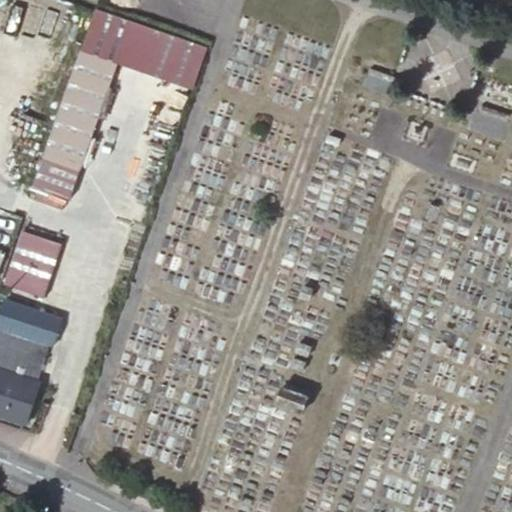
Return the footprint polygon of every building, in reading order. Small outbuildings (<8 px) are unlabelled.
[(131,16),(98,4),(34,185),(70,197),(108,86),(131,16)] [(196,82),(209,43),(131,16),(108,86),(132,93),(142,65),(196,82)] [(27,283),(42,240),(27,235),(13,278),(27,283)] [(41,368),(45,357),(50,342),(53,343),(63,316),(6,298),(0,314),(0,411),(28,422),(40,383),(37,382),(41,368)] [(50,358),(45,357),(41,368),(48,370),(50,358)]
